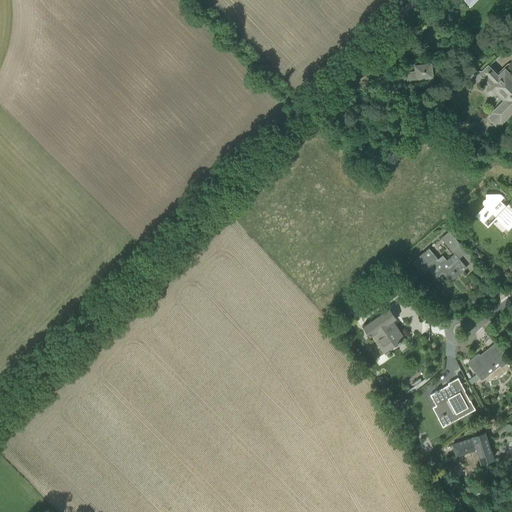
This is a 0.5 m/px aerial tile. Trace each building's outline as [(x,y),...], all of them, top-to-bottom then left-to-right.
[(406,72),(407,81),(433,78),(431,63),(414,65),(414,71),(406,72)] [(487,87),(486,88),(485,91),(487,94),(489,95),(492,95),(494,94),(496,93),(503,100),(490,112),(493,115),(489,119),(496,125),(500,121),(501,122),(511,111),(511,77),(504,71),(499,78),(487,66),(481,71),(468,70),(468,80),(480,80),(487,87)] [(500,145),(495,150),(499,153),(503,148),(500,145)] [(498,154),(492,160),(495,162),(500,156),(498,154)] [(482,202),(483,204),(484,206),(475,215),(483,222),(491,214),(508,230),(511,225),(511,207),(508,204),(506,206),(500,201),(504,197),(500,194),(485,194),(485,198),(484,199),(483,201),(482,202)] [(452,247),(453,249),(459,244),(449,231),(441,238),(450,249),(452,247)] [(461,269),(465,266),(454,253),(447,259),(442,255),(438,259),(429,248),(412,262),(421,274),(427,269),(436,279),(442,274),(450,282),(463,271),(461,269)] [(393,321),(396,319),(389,308),(362,327),(370,338),(372,336),(383,353),(405,338),(393,321)] [(468,363),(474,371),(481,380),(499,365),(501,367),(508,361),(497,347),(491,352),(488,349),(476,359),(474,358),(468,363)] [(430,395),(436,406),(442,403),(447,413),(447,414),(444,415),(443,414),(441,415),(442,416),(439,418),(438,418),(443,427),(475,409),(470,401),(468,402),(463,392),(464,391),(465,391),(458,378),(448,383),(448,385),(445,387),(446,389),(443,391),(442,389),(437,391),(437,390),(434,392),(435,392),(430,395)] [(475,451),(480,463),(493,459),(485,434),(451,445),(455,457),(475,451)]
